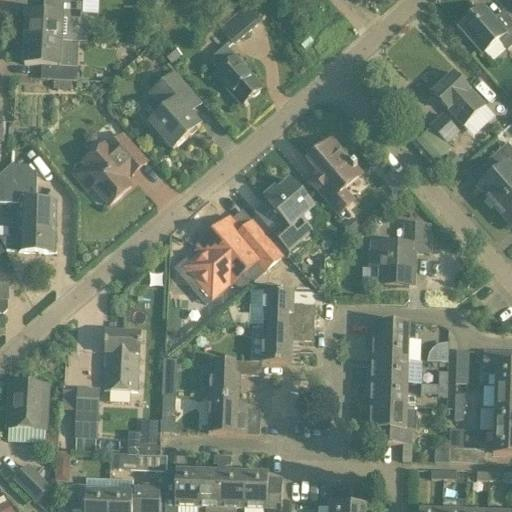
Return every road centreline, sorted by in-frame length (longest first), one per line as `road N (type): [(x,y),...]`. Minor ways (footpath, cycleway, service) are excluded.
road 1 (residential): [(0,366),(332,76)]
road 2 (residential): [(511,284),(332,76)]
